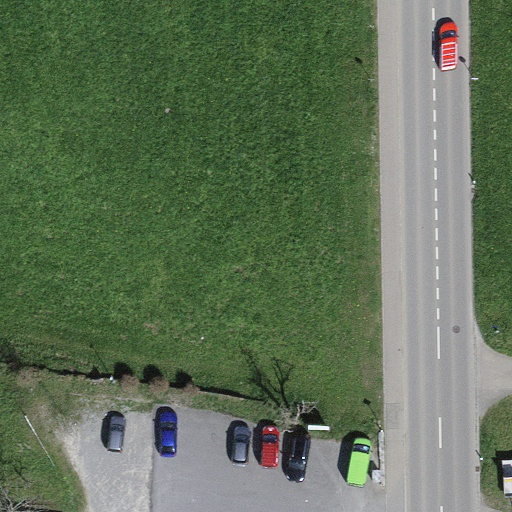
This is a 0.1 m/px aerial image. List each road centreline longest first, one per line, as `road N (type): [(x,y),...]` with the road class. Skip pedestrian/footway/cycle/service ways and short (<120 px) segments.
road 1 (secondary): [(436,0),(442,384)]
road 2 (secondary): [(442,384),(443,511)]
